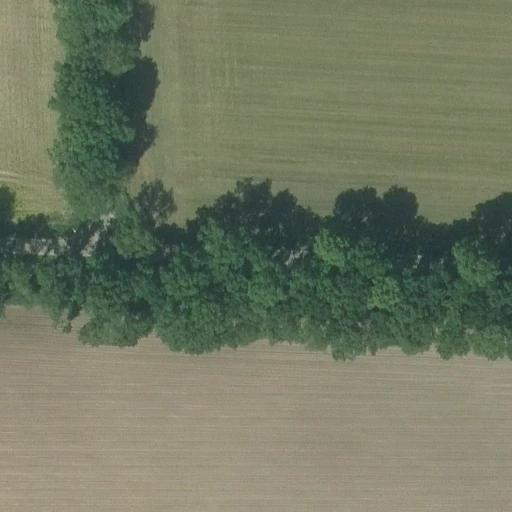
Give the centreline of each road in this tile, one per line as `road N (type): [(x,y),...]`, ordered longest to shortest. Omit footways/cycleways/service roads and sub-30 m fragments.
road 1 (unclassified): [(511,253),(94,228)]
road 2 (unclassified): [(94,228),(85,0)]
